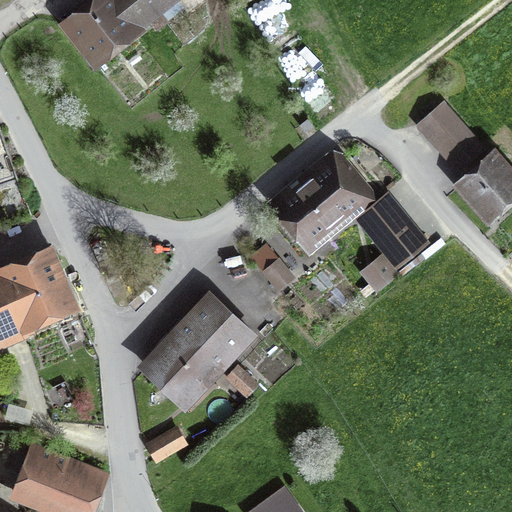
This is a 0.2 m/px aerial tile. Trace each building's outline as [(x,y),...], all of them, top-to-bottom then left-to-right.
[(199,0),(96,0),(55,32),(93,82),(200,1),(199,0)] [(459,174),(484,152),(441,103),(416,125),(459,174)] [(453,187),(488,230),(511,210),(511,176),(494,154),(453,187)] [(308,262),(370,205),(330,162),(268,218),(308,262)] [(365,217),(396,259),(421,240),(390,199),(365,217)] [(43,245),(0,263),(0,312),(15,345),(76,317),(43,245)] [(263,339),(211,290),(142,361),(193,410),(263,339)] [(0,351),(15,345),(0,312),(0,351)] [(177,426),(148,442),(157,459),(187,444),(177,426)] [(7,504),(25,511),(95,511),(109,478),(31,446),(7,504)] [(296,492),(277,504),(282,511),(288,511),(303,503),(296,492)]
